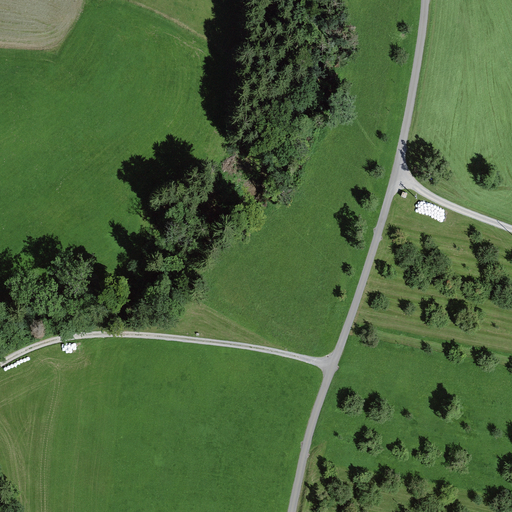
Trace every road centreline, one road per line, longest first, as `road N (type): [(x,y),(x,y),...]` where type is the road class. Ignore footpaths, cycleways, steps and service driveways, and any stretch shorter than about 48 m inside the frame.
road 1 (track): [(425,4),(396,174),(304,455)]
road 2 (track): [(0,368),(62,338),(104,334),(232,345),(332,368)]
road 3 (track): [(511,229),(396,174)]
